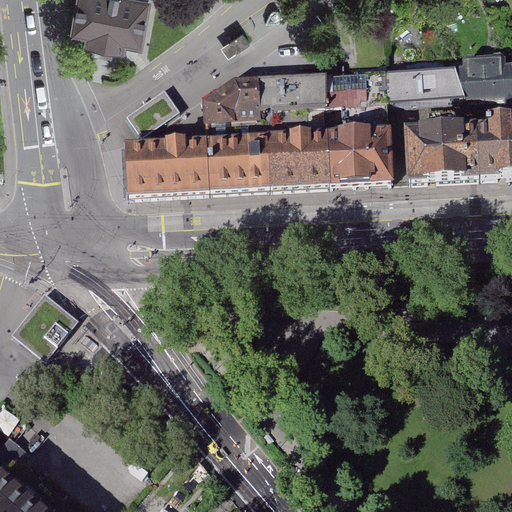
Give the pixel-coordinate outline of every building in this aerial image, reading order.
[(147,0),(70,0),(65,32),(81,35),(80,42),(119,49),(120,44),(139,47),(147,0)] [(272,12),(267,22),(277,22),(280,20),(282,17),(280,14),(278,11),(274,11),(272,12)] [(455,83),(464,112),(511,109),(511,73),(504,74),(503,63),(462,65),(462,77),(454,77),(455,83)] [(455,83),(393,87),(393,116),(464,112),(455,83)] [(323,86),(324,120),(367,118),(366,84),(323,86)] [(203,135),(260,133),(259,123),(277,123),(278,129),(302,128),(301,121),(324,120),(323,86),(234,90),(203,112),(203,135)] [(165,96),(127,122),(142,144),(180,118),(165,96)] [(511,129),(477,132),(480,185),(511,182),(511,129)] [(477,132),(405,137),(410,190),(480,185),(477,132)] [(391,138),(325,141),(327,194),(394,191),(391,138)] [(325,141),(125,151),(128,204),(327,194),(325,141)] [(45,300),(12,341),(46,368),(79,327),(45,300)] [(0,511),(22,511),(0,492),(0,511)]
